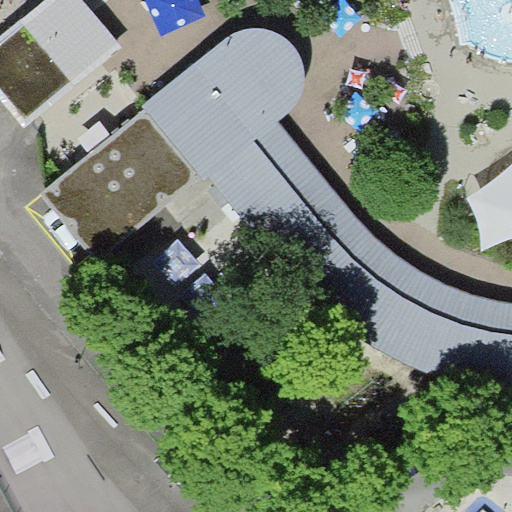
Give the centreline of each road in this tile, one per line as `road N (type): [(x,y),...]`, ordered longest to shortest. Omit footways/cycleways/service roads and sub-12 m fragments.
road 1 (residential): [(0,210),(226,489),(255,511)]
road 2 (residential): [(511,461),(497,458),(397,498),(387,511)]
